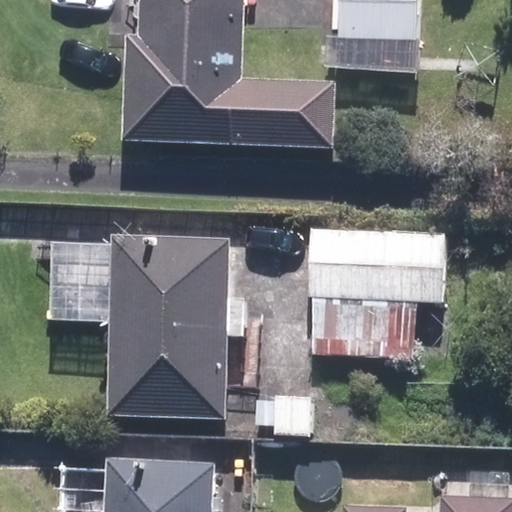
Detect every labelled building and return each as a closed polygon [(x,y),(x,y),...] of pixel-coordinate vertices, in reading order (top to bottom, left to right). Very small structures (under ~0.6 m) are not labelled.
[(134,39),(130,141),(336,149),(338,87),(247,83),(249,0),(148,0),(147,39),(134,39)] [(424,0),(346,0),(344,69),(422,72),(424,0)] [(447,238),(319,232),(313,351),(418,356),(421,302),(444,303),(447,238)] [(119,249),(61,246),(58,317),(120,319),(116,412),(231,417),(238,244),(120,239),(119,249)] [(221,511),(224,470),(118,463),(114,511),(221,511)] [(511,511),(511,501),(448,499),(447,511),(411,511),(353,509),(353,511),(511,511)]
